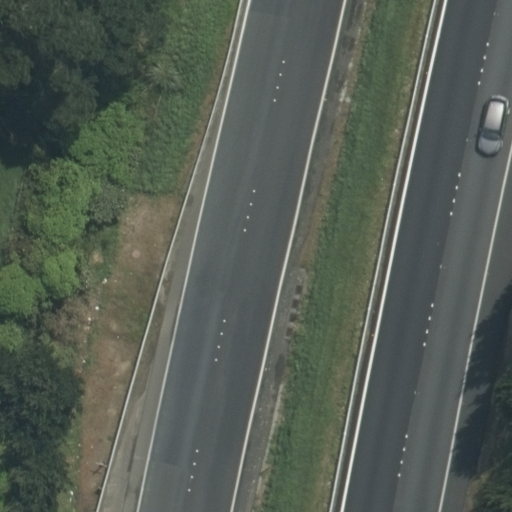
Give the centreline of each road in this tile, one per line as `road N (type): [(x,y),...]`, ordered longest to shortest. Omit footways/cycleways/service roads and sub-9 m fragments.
road 1 (motorway): [(192,511),(299,0)]
road 2 (motorway): [(498,0),(393,511)]
